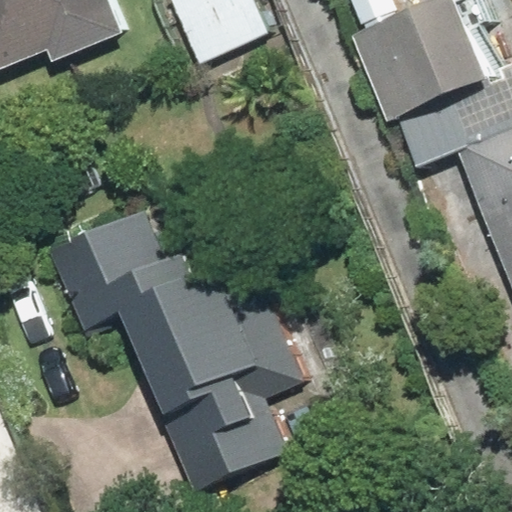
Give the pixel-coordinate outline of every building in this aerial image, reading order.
[(0,0),(0,25),(18,72),(79,48),(84,60),(152,33),(139,0),(0,0)] [(272,0),(191,0),(223,68),(290,37),(272,0)] [(371,0),(384,26),(438,0),(371,0)] [(511,6),(509,0),(463,0),(383,35),(443,170),(480,154),(511,225),(511,6)] [(267,232),(189,262),(170,211),(72,249),(104,330),(148,314),(214,487),(305,452),(284,398),(324,382),(267,232)]
